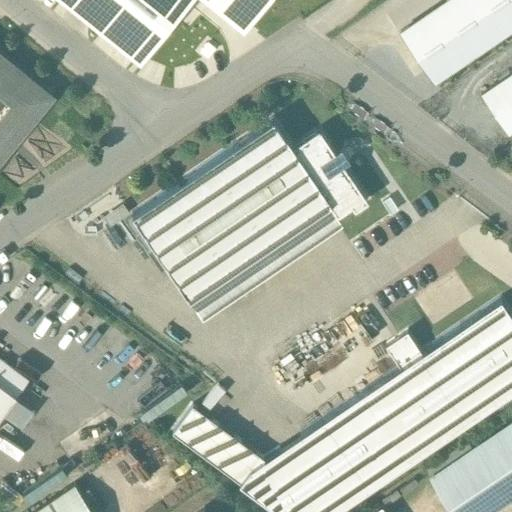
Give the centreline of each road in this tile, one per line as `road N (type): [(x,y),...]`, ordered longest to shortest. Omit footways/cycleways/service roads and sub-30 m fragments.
road 1 (residential): [(169,124),(301,36),(511,195)]
road 2 (residential): [(0,236),(169,124)]
road 3 (residential): [(169,124),(18,0)]
